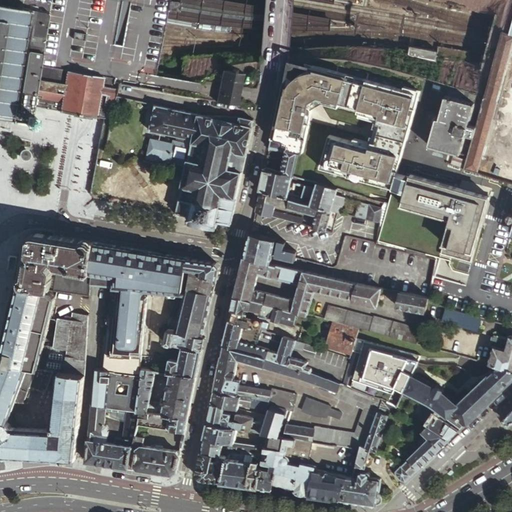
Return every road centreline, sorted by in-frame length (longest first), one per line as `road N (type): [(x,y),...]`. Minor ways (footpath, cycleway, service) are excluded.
road 1 (tertiary): [(181,511),(233,249)]
road 2 (tertiary): [(233,249),(267,99),(279,0)]
road 3 (primary): [(179,511),(160,500),(77,484),(0,485)]
road 4 (unclassified): [(511,392),(388,511)]
road 5 (residential): [(233,249),(71,226)]
road 6 (unknown): [(218,359),(346,405)]
